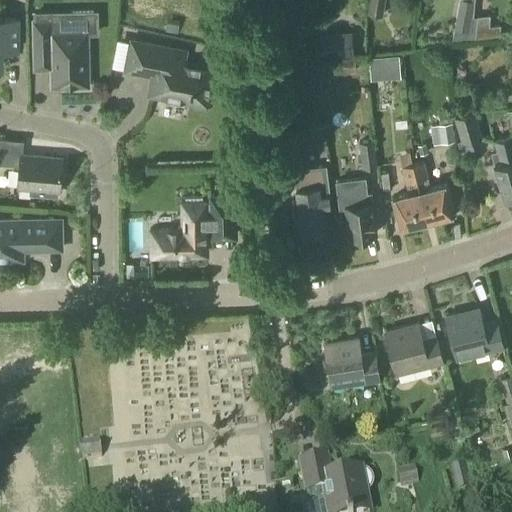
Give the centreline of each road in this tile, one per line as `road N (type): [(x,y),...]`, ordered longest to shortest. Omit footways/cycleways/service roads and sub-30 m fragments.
road 1 (residential): [(511,244),(422,280),(275,299),(114,305)]
road 2 (residential): [(114,305),(106,149),(52,120),(0,112)]
